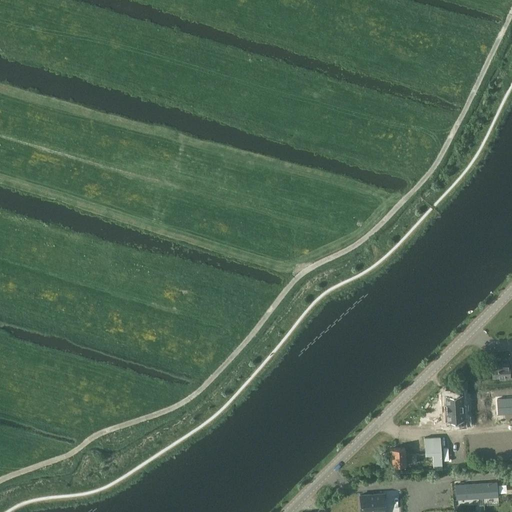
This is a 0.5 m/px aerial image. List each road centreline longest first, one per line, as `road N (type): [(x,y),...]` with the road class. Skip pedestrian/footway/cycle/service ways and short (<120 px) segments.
road 1 (track): [(511,13),(438,160),(378,228),(295,279),(181,403),(0,481)]
road 2 (tertiary): [(287,511),(511,289)]
